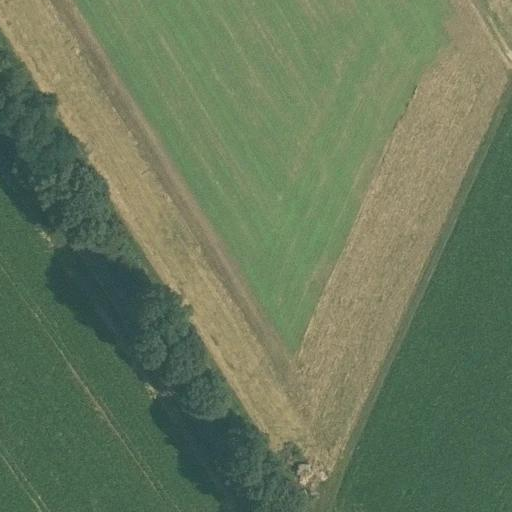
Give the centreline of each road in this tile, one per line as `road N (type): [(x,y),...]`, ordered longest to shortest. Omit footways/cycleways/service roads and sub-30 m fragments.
road 1 (track): [(0,42),(304,511)]
road 2 (track): [(324,511),(511,96)]
